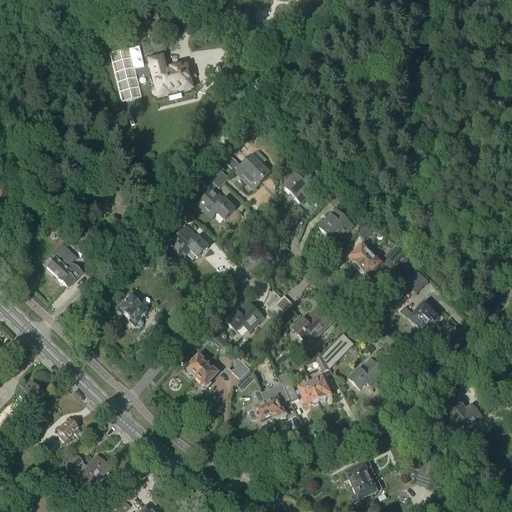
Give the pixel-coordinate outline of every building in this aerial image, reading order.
[(133,0),(127,0),(131,12),(137,10),(133,0)] [(159,56),(148,59),(149,63),(149,64),(154,86),(154,87),(153,88),(152,91),(153,95),(155,97),(157,98),(157,99),(158,99),(168,96),(168,95),(178,93),(178,94),(190,91),(185,68),(165,73),(162,60),(160,61),(159,56)] [(262,136),(269,129),(263,124),(257,130),(259,134),(262,136)] [(230,158),(224,164),(235,174),(254,192),(270,176),(261,167),(266,162),(257,153),(252,158),(241,168),(234,161),(231,158),(230,158)] [(224,186),(229,181),(218,170),(213,176),(224,186)] [(301,205),(318,187),(301,170),(293,178),(294,179),(284,189),(290,195),(301,205)] [(219,190),(224,186),(213,176),(208,180),(219,190)] [(337,192),(325,180),(320,185),(327,191),(321,197),(326,202),(337,192)] [(223,201),(213,191),(198,207),(212,220),(217,215),(224,222),(235,211),(224,200),(223,201)] [(334,209),(344,199),(337,192),(326,202),(334,209)] [(82,201),(83,193),(76,193),(76,194),(74,194),(73,208),(83,208),(83,201),(82,201)] [(187,225),(192,219),(181,209),(176,214),(187,225)] [(336,246),(353,228),(336,211),(328,219),(329,220),(319,230),(325,236),(326,236),(336,246)] [(363,241),(375,229),(370,224),(358,235),(363,241)] [(197,239),(187,229),(171,245),(185,258),(190,253),(198,260),(208,249),(197,238),(197,239)] [(55,260),(46,269),(51,274),(59,281),(58,282),(68,290),(75,283),(81,275),(72,267),(71,266),(77,260),(62,245),(51,257),(55,260)] [(364,246),(350,260),(353,263),(352,264),(353,264),(353,267),(356,270),(358,270),(373,255),(364,246)] [(389,267),(401,255),(396,249),(383,262),(389,267)] [(358,270),(358,273),(361,275),(364,275),(364,276),(365,275),(368,278),(383,265),(373,255),(358,270)] [(404,259),(391,273),(400,282),(414,269),(404,259)] [(417,295),(428,283),(416,272),(405,284),(417,295)] [(135,329),(139,329),(140,328),(141,326),(141,324),(140,323),(146,317),(144,316),(147,313),(135,301),(137,299),(131,293),(127,297),(129,299),(117,312),(118,313),(119,315),(122,315),(135,329)] [(281,301),(273,293),(268,298),(267,298),(266,300),(265,302),(264,304),(263,306),(264,306),(278,320),(284,315),(275,307),(281,301)] [(284,315),(292,306),(284,298),(281,301),(275,307),(284,315)] [(163,313),(170,306),(166,302),(159,309),(163,313)] [(263,319),(248,303),(237,314),(236,313),(226,324),(236,334),(243,327),(249,333),(263,319)] [(437,318),(424,305),(411,318),(408,315),(409,314),(405,309),(401,314),(415,328),(415,327),(422,334),(437,318)] [(333,323),(318,309),(304,322),(303,321),(292,332),(309,348),(333,323)] [(217,338),(212,343),(214,345),(221,351),(226,347),(219,340),(217,338)] [(325,356),(322,359),(329,371),(334,366),(345,355),(339,350),(335,345),(325,356)] [(196,380),(209,366),(199,357),(186,370),(187,371),(187,373),(190,376),(192,376),(196,380)] [(323,374),(329,370),(321,357),(315,361),(323,374)] [(386,376),(371,361),(361,371),(360,370),(349,382),(359,392),(367,385),(372,390),(386,376)] [(240,382),(250,372),(239,362),(236,363),(236,366),(235,368),(235,370),(234,372),(232,374),(240,382)] [(206,391),(212,385),(210,384),(218,375),(209,366),(196,380),(201,384),(201,389),(203,390),(206,390),(206,391)] [(246,387),(252,380),(247,375),(241,382),(246,387)] [(285,391),(291,388),(285,375),(279,378),(285,391)] [(511,375),(499,388),(511,400),(511,375)] [(328,399),(332,397),(323,378),(312,383),(322,404),(326,402),(326,400),(326,399),(328,398),(328,399)] [(322,404),(312,383),(298,390),(307,408),(310,406),(312,405),(313,407),(314,408),(318,406),(319,403),(322,404)] [(37,392),(31,386),(15,402),(27,413),(42,397),(43,394),(42,392),(41,391),(38,390),(37,392)] [(280,406),(289,402),(282,386),(261,396),(265,405),(273,422),(280,419),(280,420),(283,421),(286,419),(287,416),(285,411),(283,412),(280,406)] [(265,405),(261,396),(260,393),(255,395),(260,407),(253,410),(254,412),(250,413),(249,416),(252,421),(254,423),(258,421),(261,427),(262,427),(264,427),(267,426),(268,424),(273,422),(265,405)] [(466,411),(459,402),(445,413),(453,422),(447,427),(458,440),(483,420),(482,419),(480,416),(479,415),(476,411),(473,407),(472,407),(466,411)] [(73,425),(68,421),(67,423),(66,422),(57,432),(62,436),(59,440),(64,445),(73,435),(76,438),(80,434),(77,431),(78,430),(76,428),(76,427),(75,425),(73,425)] [(43,458),(51,450),(45,444),(37,453),(43,458)] [(397,465),(408,461),(405,455),(394,460),(397,465)] [(81,463),(76,458),(64,469),(70,475),(73,472),(78,478),(76,480),(83,487),(82,488),(86,491),(89,488),(90,489),(109,470),(97,458),(86,470),(81,464),(81,463)] [(423,462),(418,476),(431,480),(436,467),(423,462)] [(375,478),(369,464),(365,466),(353,471),(352,469),(345,472),(344,476),(341,477),(344,484),(350,481),(350,482),(349,483),(351,487),(352,487),(353,489),(375,478)] [(411,473),(409,480),(415,482),(418,475),(411,473)] [(355,505),(360,502),(377,494),(377,493),(382,491),(375,478),(353,489),(353,491),(355,494),(356,495),(357,496),(351,498),(355,505)]
